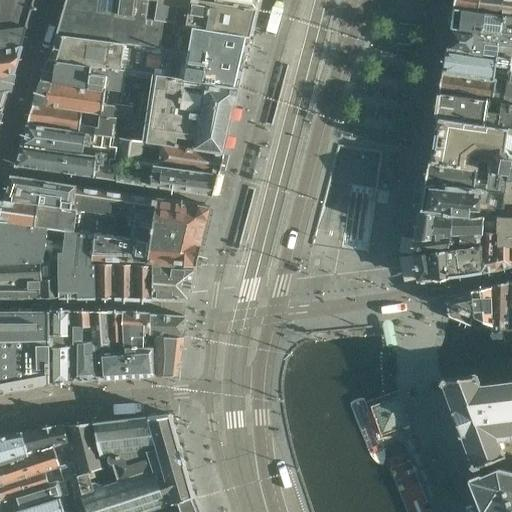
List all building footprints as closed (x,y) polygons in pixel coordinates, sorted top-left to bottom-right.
[(0,0),(0,28),(27,25),(34,0),(0,0)] [(147,22),(154,0),(66,0),(57,32),(57,34),(121,44),(157,49),(161,24),(147,22)] [(246,55),(254,18),(254,17),(254,16),(254,15),(253,14),(251,13),(252,9),(256,10),(256,8),(257,8),(258,6),(256,6),(257,0),(258,0),(259,0),(154,0),(147,22),(161,24),(157,49),(121,44),(117,68),(125,69),(239,87),(239,86),(243,66),(239,63),(241,55),(246,55)] [(511,0),(453,0),(452,7),(511,16),(511,0)] [(511,16),(452,7),(446,48),(511,58),(511,16)] [(0,48),(22,44),(23,44),(23,42),(27,26),(27,27),(28,25),(27,25),(0,28),(0,48)] [(117,68),(121,44),(57,34),(56,34),(49,58),(117,68)] [(0,74),(14,71),(15,68),(14,68),(20,47),(21,47),(22,44),(0,48),(0,74)] [(487,78),(489,63),(507,66),(505,80),(511,81),(511,58),(446,48),(443,71),(487,78)] [(121,92),(125,69),(117,68),(49,58),(43,80),(121,92)] [(228,131),(226,131),(228,123),(230,123),(231,120),(230,120),(234,104),(235,104),(236,99),(233,98),(235,91),(237,92),(238,87),(239,87),(125,69),(121,92),(131,93),(128,117),(118,115),(115,136),(119,136),(116,157),(120,157),(117,178),(161,185),(183,188),(213,193),(218,171),(223,152),(223,151),(224,147),(223,147),(226,135),(227,135),(227,134),(228,134),(228,131)] [(0,91),(9,89),(14,71),(0,74),(0,91)] [(511,81),(505,80),(502,80),(500,92),(489,90),(491,78),(487,78),(443,71),(441,79),(442,79),(442,84),(441,84),(439,93),(487,101),(500,103),(511,104),(511,81)] [(131,93),(121,92),(43,80),(35,103),(118,115),(128,117),(131,93)] [(0,109),(3,108),(4,108),(4,105),(7,92),(8,92),(9,89),(0,91),(0,109)] [(485,113),(487,101),(439,93),(436,116),(511,127),(511,104),(500,103),(498,115),(485,113)] [(115,136),(118,115),(35,103),(28,123),(115,136)] [(511,127),(436,116),(432,145),(436,145),(435,149),(431,149),(429,161),(504,173),(504,177),(511,178),(511,127)] [(116,157),(119,136),(115,136),(28,123),(22,144),(98,154),(95,175),(117,178),(120,157),(116,157)] [(95,175),(98,154),(22,144),(16,164),(95,175)] [(502,194),(504,177),(504,173),(429,161),(425,182),(427,182),(502,194)] [(71,209),(74,185),(12,176),(5,198),(71,209)] [(511,263),(511,178),(504,177),(502,194),(500,219),(497,249),(511,250),(511,253),(511,264),(511,263)] [(384,180),(378,179),(377,183),(377,190),(383,190),(388,191),(389,181),(384,180)] [(502,194),(427,182),(425,182),(421,210),(415,236),(442,240),(442,238),(483,232),(485,217),(500,219),(502,194)] [(199,252),(206,224),(209,208),(209,207),(209,206),(208,205),(207,205),(190,202),(74,185),(71,209),(124,218),(121,235),(98,232),(97,261),(196,264),(197,261),(195,260),(197,252),(199,252)] [(124,218),(71,209),(5,198),(0,212),(0,219),(98,232),(121,235),(124,218)] [(497,249),(500,219),(485,217),(483,232),(482,247),(479,271),(495,268),(497,249)] [(97,261),(98,232),(0,219),(0,263),(59,264),(58,296),(76,295),(96,295),(97,265),(97,261)] [(447,252),(465,250),(482,247),(483,232),(442,238),(442,240),(415,236),(415,238),(413,254),(418,279),(448,276),(447,252)] [(479,271),(482,247),(465,250),(464,273),(479,271)] [(511,264),(511,253),(511,250),(497,249),(495,268),(511,264)] [(464,273),(465,250),(447,252),(448,276),(464,273)] [(58,296),(59,264),(0,263),(0,296),(41,297),(58,296)] [(115,296),(116,265),(97,265),(96,295),(115,296)] [(189,294),(194,273),(193,273),(194,269),(195,269),(195,268),(116,265),(115,296),(184,298),(189,294)] [(509,329),(510,282),(490,286),(491,327),(491,332),(509,329)] [(491,327),(490,286),(470,291),(472,319),(489,327),(491,327)] [(472,319),(470,291),(447,296),(449,316),(469,326),(472,319)] [(50,382),(51,310),(0,309),(0,391),(1,391),(1,392),(6,391),(6,390),(24,387),(29,387),(29,386),(46,383),(50,382)] [(72,379),(72,310),(51,310),(50,382),(72,379)] [(107,354),(107,346),(107,311),(91,311),(90,311),(72,310),(72,379),(96,377),(94,354),(99,354),(107,354)] [(124,345),(121,312),(107,311),(107,346),(124,345)] [(148,344),(145,313),(121,312),(124,345),(148,344)] [(182,335),(185,316),(149,314),(151,336),(182,335)] [(393,332),(395,344),(398,344),(399,343),(395,321),(389,316),(384,322),(384,326),(386,333),(393,332)] [(395,344),(393,332),(386,333),(388,345),(395,344)] [(177,372),(180,354),(178,353),(179,349),(180,350),(183,335),(182,335),(151,336),(152,344),(154,374),(177,372)] [(154,374),(152,344),(148,344),(124,345),(126,375),(154,374)] [(126,375),(124,345),(107,346),(107,354),(99,354),(100,377),(126,375)] [(511,380),(478,384),(476,379),(477,379),(476,374),(471,375),(471,376),(445,378),(445,377),(440,378),(442,382),(443,382),(453,410),(452,410),(453,413),(459,430),(460,433),(461,432),(471,460),(470,460),(472,465),(473,465),(504,454),(498,438),(511,436),(511,380)] [(408,430),(397,398),(377,406),(375,406),(386,436),(408,430)] [(188,474),(184,463),(185,463),(185,460),(184,460),(183,458),(181,458),(179,451),(181,451),(180,448),(181,448),(180,445),(180,446),(176,435),(174,429),(175,428),(172,417),(172,415),(171,415),(170,413),(146,416),(146,417),(135,418),(133,418),(122,420),(122,419),(120,419),(120,420),(109,421),(107,421),(96,423),(96,422),(93,422),(64,425),(64,424),(20,433),(23,443),(0,449),(0,498),(72,477),(77,493),(73,494),(77,510),(72,511),(71,511),(142,511),(194,495),(189,480),(188,480),(187,474),(188,474)] [(0,449),(23,443),(20,433),(0,436),(0,449)] [(511,511),(511,462),(505,461),(498,469),(479,476),(478,476),(477,476),(477,475),(471,478),(471,479),(470,479),(471,480),(470,480),(482,509),(483,510),(484,510),(484,511),(511,511)] [(11,511),(73,494),(77,493),(72,477),(0,498),(0,499),(0,500),(4,511),(11,511)] [(70,511),(72,511),(77,510),(73,494),(11,511),(70,511)] [(200,511),(194,495),(142,511),(200,511)]
